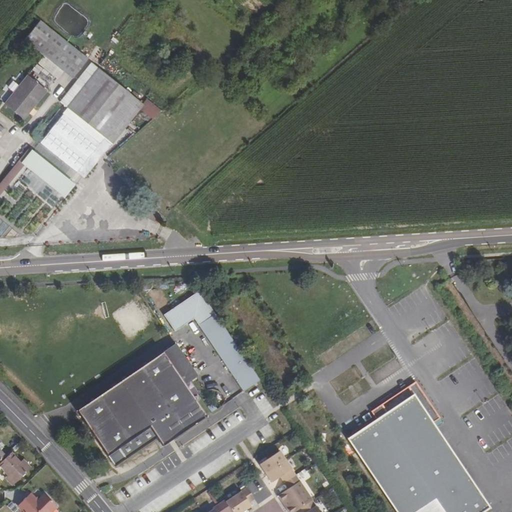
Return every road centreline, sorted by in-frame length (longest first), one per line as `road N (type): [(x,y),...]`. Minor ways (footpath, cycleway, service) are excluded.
road 1 (tertiary): [(0,268),(511,239)]
road 2 (tertiary): [(103,511),(0,400)]
